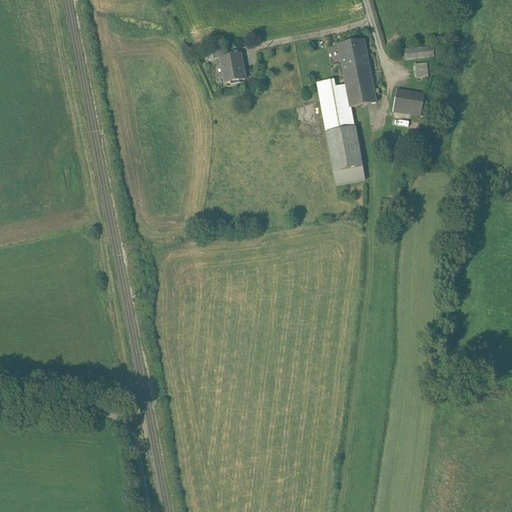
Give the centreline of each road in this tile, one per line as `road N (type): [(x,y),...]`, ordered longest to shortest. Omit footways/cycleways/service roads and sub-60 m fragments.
road 1 (track): [(54,0),(134,442)]
road 2 (track): [(148,511),(134,442),(116,417),(0,408)]
